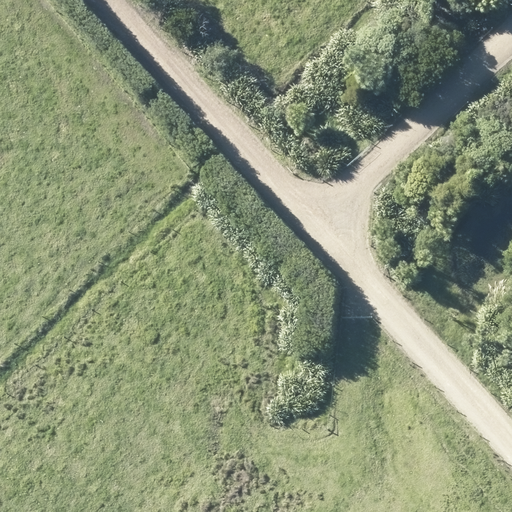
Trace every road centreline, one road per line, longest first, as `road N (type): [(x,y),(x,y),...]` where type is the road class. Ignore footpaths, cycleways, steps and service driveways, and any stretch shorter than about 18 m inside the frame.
road 1 (track): [(511,438),(110,0)]
road 2 (track): [(511,41),(321,230)]
